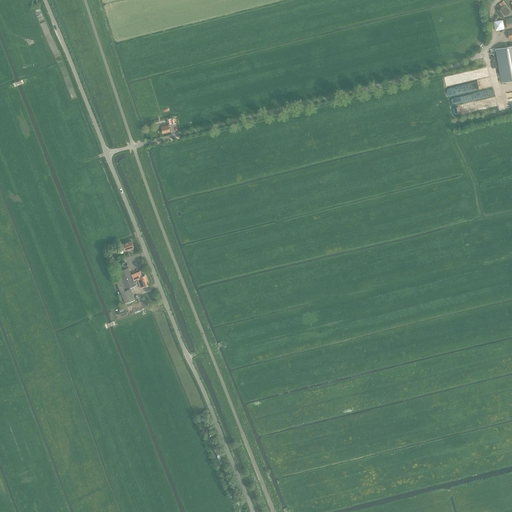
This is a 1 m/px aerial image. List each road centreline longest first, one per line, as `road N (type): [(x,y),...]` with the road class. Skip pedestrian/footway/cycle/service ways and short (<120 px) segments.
road 1 (unclassified): [(252,511),(46,0)]
road 2 (unknown): [(80,0),(167,254),(269,511)]
